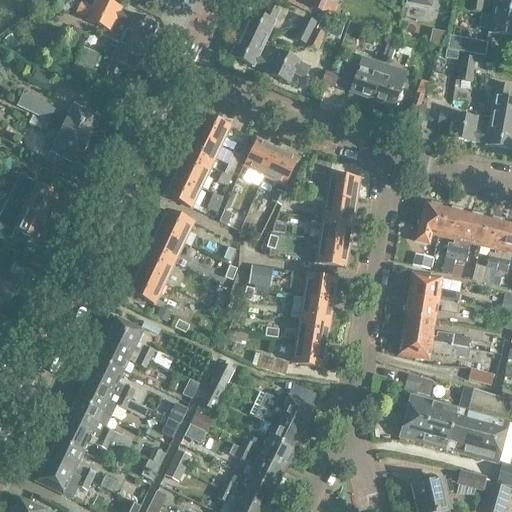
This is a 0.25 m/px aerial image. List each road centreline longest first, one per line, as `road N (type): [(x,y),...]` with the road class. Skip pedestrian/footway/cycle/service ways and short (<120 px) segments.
road 1 (unclassified): [(0,440),(172,77)]
road 2 (residential): [(348,447),(382,158)]
road 3 (residential): [(382,158),(172,77)]
road 4 (residential): [(511,187),(382,158)]
